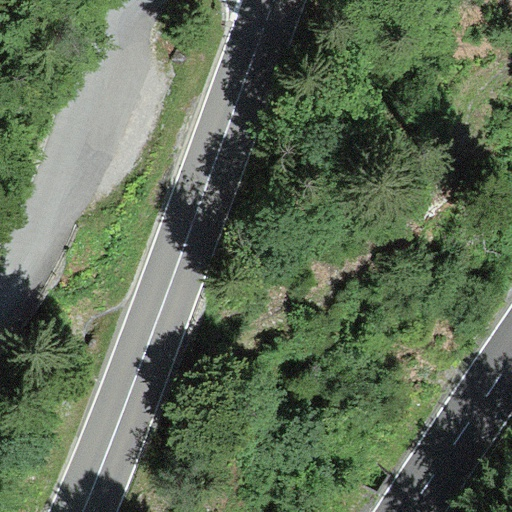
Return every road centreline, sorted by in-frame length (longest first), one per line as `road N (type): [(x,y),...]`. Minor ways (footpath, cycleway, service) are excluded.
road 1 (tertiary): [(82,511),(272,0)]
road 2 (unclassified): [(115,0),(48,197),(0,289)]
road 3 (tertiary): [(511,360),(409,511)]
